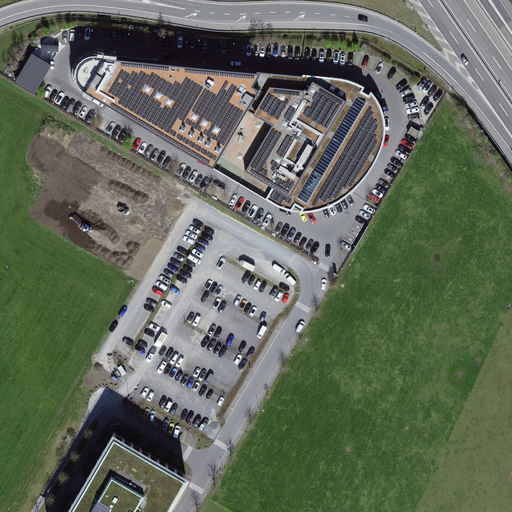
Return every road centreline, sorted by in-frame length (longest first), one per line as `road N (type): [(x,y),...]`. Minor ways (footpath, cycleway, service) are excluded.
road 1 (motorway): [(199,6),(329,10),(388,25),(444,63),(511,137)]
road 2 (motorway): [(0,15),(75,0),(199,6)]
road 3 (motorway): [(428,0),(511,121)]
